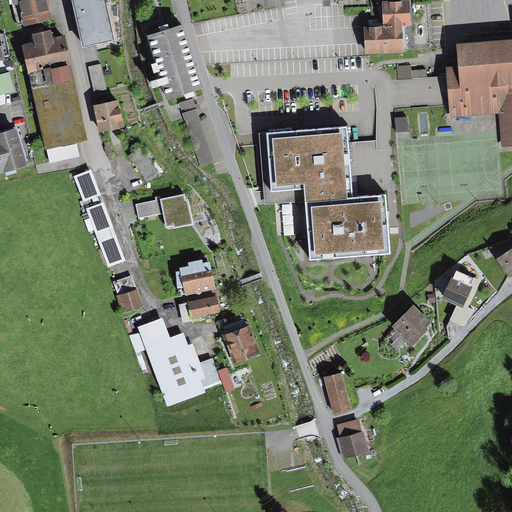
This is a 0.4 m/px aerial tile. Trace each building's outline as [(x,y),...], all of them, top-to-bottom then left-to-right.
[(47,17),(43,0),(7,0),(8,3),(11,3),(16,25),(47,17)] [(71,0),(83,49),(115,41),(107,4),(111,3),(110,0),(71,0)] [(365,55),(404,53),(403,39),(402,27),(407,26),(411,26),(409,1),(402,1),(389,2),(381,2),(383,28),(382,28),(369,28),(364,28),(365,55)] [(194,92),(203,89),(183,25),(169,29),(168,25),(159,28),(161,32),(147,36),(161,79),(151,82),(153,89),(163,86),(167,100),(184,95),(186,100),(195,97),(194,92)] [(22,46),(28,72),(67,63),(61,37),(48,40),(46,32),(34,35),(36,43),(22,46)] [(511,40),(456,45),(458,68),(446,68),(450,118),(462,117),(499,114),(501,147),(511,146),(511,40)] [(84,139),(67,63),(28,72),(48,162),(79,155),(76,141),(84,139)] [(102,63),(89,66),(94,91),(107,89),(102,63)] [(8,68),(0,70),(0,92),(14,89),(8,68)] [(118,98),(95,103),(100,130),(123,126),(118,98)] [(214,162),(197,110),(201,109),(199,103),(196,105),(193,99),(179,103),(182,110),(185,109),(186,112),(182,114),(185,119),(201,166),(214,162)] [(408,117),(395,118),(396,133),(409,132),(408,117)] [(267,133),(259,134),(264,205),(275,204),(305,202),(310,262),(391,255),(388,195),(353,198),(348,126),(267,133)] [(0,168),(2,168),(2,170),(24,164),(14,127),(0,130),(0,168)] [(144,145),(132,152),(149,181),(161,173),(144,145)] [(101,196),(91,170),(74,177),(84,202),(101,196)] [(186,201),(185,195),(137,204),(139,218),(165,213),(169,230),(193,226),(189,201),(186,201)] [(450,202),(443,205),(446,211),(453,208),(450,202)] [(126,261),(104,203),(87,209),(108,268),(126,261)] [(511,271),(511,243),(496,255),(508,274),(511,271)] [(214,286),(209,261),(202,262),(201,259),(189,261),(190,265),(181,267),(182,269),(177,270),(178,287),(184,287),(185,291),(214,286)] [(461,302),(473,277),(459,270),(455,278),(452,276),(444,294),(459,302),(453,315),(465,321),(472,307),(461,302)] [(141,304),(135,287),(117,294),(122,310),(141,304)] [(215,295),(179,302),(183,319),(191,318),(191,314),(218,309),(215,295)] [(411,302),(392,321),(410,339),(423,326),(420,323),(426,317),(411,302)] [(188,346),(183,333),(170,338),(163,319),(138,328),(139,333),(130,336),(136,353),(146,349),(167,407),(206,393),(204,387),(221,381),(213,358),(200,363),(193,344),(188,346)] [(245,320),(221,331),(236,365),(259,355),(245,320)] [(229,365),(220,368),(229,391),(238,388),(229,365)] [(351,407),(342,371),(325,375),(333,411),(351,407)] [(357,456),(369,452),(359,418),(337,425),(341,437),(337,438),(343,459),(357,456)]
